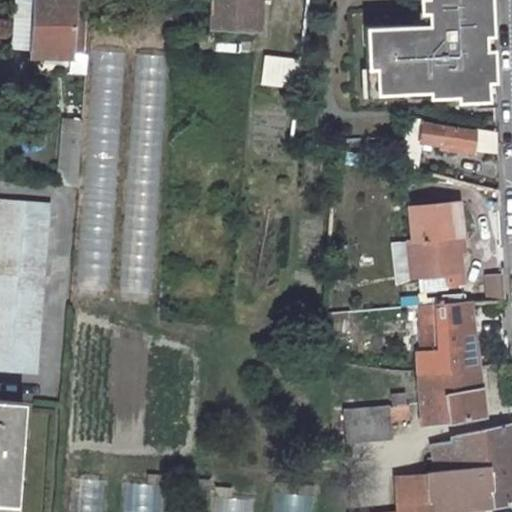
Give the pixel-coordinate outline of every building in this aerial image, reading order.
[(89,55),(90,41),(92,15),(90,12),(75,12),(75,0),(33,0),(30,54),(89,55)] [(186,0),(173,0),(173,37),(210,38),(211,29),(208,29),(210,1),(186,0)] [(258,0),(209,0),(210,1),(208,29),(211,29),(256,30),(258,0)] [(419,0),(420,9),(427,9),(428,22),(421,22),(365,24),(367,65),(374,64),(375,89),(428,88),(428,94),(455,92),(455,98),(485,97),(484,78),(492,78),(491,47),(483,47),(483,32),(490,32),(489,0),(419,0)] [(427,9),(420,9),(421,22),(428,22),(427,9)] [(92,48),(77,287),(110,289),(115,197),(127,198),(121,289),(149,291),(164,54),(131,52),(131,50),(92,48)] [(296,62),(285,61),(265,59),(262,85),(293,88),(296,62)] [(66,119),(62,185),(78,186),(83,120),(66,119)] [(474,156),(478,132),(423,123),(420,141),(439,144),(438,150),(474,156)] [(484,129),(483,151),(498,151),(498,129),(484,129)] [(0,370),(36,373),(49,205),(0,201),(0,370)] [(446,284),(461,282),(457,248),(454,249),(453,241),(461,241),(456,201),(409,208),(412,238),(407,239),(410,261),(417,259),(419,278),(445,274),(446,284)] [(488,299),(504,298),(503,274),(487,275),(488,299)] [(464,302),(463,294),(442,296),(442,304),(464,302)] [(415,351),(427,424),(483,416),(468,302),(464,302),(442,304),(436,305),(442,347),(415,351)] [(394,400),(395,419),(410,418),(409,399),(394,400)] [(0,511),(13,511),(22,403),(0,401),(0,511)] [(392,405),(346,407),(348,439),(394,437),(392,405)] [(511,503),(511,427),(511,422),(483,428),(487,465),(459,469),(465,510),(511,503)] [(456,440),(431,444),(434,463),(425,465),(426,473),(459,469),(487,465),(483,428),(455,435),(456,440)] [(463,511),(465,510),(459,469),(426,473),(429,511),(463,511)] [(120,473),(118,511),(157,511),(159,475),(120,473)] [(429,511),(426,473),(395,478),(397,511),(429,511)] [(97,511),(99,478),(69,477),(67,511),(97,511)] [(273,489),(270,511),(311,511),(313,493),(273,489)] [(208,496),(207,511),(246,511),(247,498),(208,496)]
